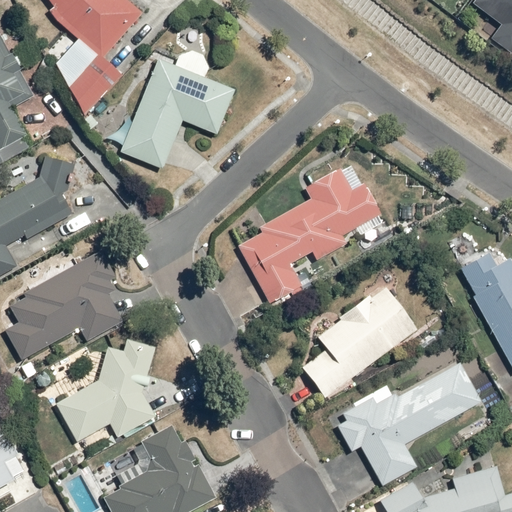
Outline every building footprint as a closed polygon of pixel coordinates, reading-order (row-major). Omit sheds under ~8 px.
[(56,0),(57,0),(51,5),(54,9),(78,39),(53,58),(87,114),(124,76),(102,55),(143,12),(132,0),(56,0)] [(511,0),(480,0),(475,8),(501,28),(492,40),(511,55),(511,0)] [(0,183),(39,160),(14,108),(35,96),(0,28),(0,183)] [(234,84),(208,75),(213,59),(183,49),(178,64),(160,58),(123,147),(164,168),(185,118),(218,134),(234,84)] [(41,177),(0,198),(0,273),(18,266),(8,244),(59,223),(57,219),(74,212),(66,192),(72,160),(47,155),(41,177)] [(304,291),(289,266),(382,215),(365,184),(352,192),(341,171),(307,190),(312,200),(261,228),(263,233),(238,247),(272,309),(304,291)] [(511,262),(511,260),(498,268),(490,254),(461,270),(476,296),(473,298),(511,367),(511,262)] [(19,324),(5,332),(21,362),(80,330),(87,343),(124,323),(108,296),(112,283),(97,255),(24,295),(27,299),(10,307),(19,324)] [(418,331),(386,289),(317,338),(327,350),(302,369),(325,399),(418,331)] [(99,382),(56,405),(77,444),(110,425),(117,439),(156,418),(143,394),(155,352),(127,343),(125,353),(108,348),(99,382)] [(482,403),(460,364),(376,406),(373,399),(342,414),(383,487),(417,468),(405,446),(482,403)] [(0,487),(27,473),(11,444),(0,425),(0,487)] [(121,491),(104,499),(110,511),(192,511),(216,499),(185,442),(181,444),(172,427),(142,443),(152,460),(148,472),(119,487),(121,491)] [(511,511),(511,494),(505,496),(497,467),(452,479),(455,490),(422,499),(413,484),(380,502),(385,511),(511,511)]
